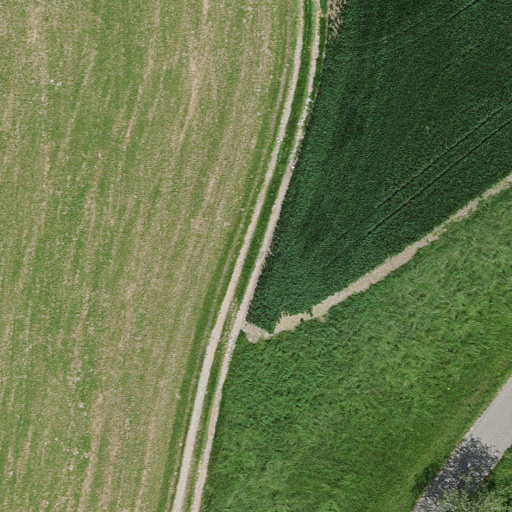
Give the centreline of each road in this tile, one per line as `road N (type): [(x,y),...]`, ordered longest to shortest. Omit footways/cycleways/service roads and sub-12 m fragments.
road 1 (track): [(307,0),(305,58),(213,355),(179,511)]
road 2 (unclassified): [(437,511),(511,404)]
